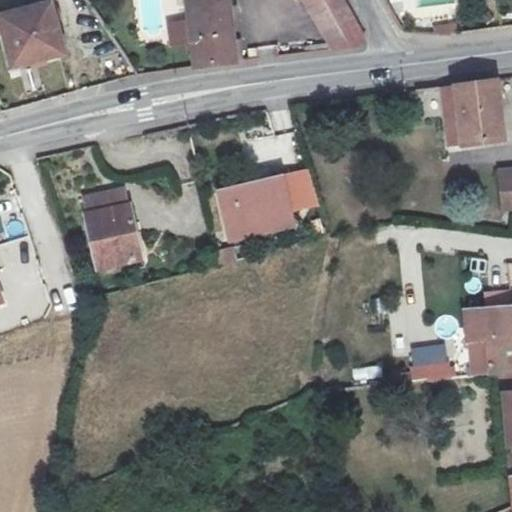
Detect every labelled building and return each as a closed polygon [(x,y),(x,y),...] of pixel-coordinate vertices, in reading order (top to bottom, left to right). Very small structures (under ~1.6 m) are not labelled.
[(234,63),(226,0),(186,0),(195,68),(234,63)] [(374,45),(364,18),(353,0),(301,0),(313,53),(374,45)] [(64,56),(50,4),(0,16),(0,33),(10,70),(64,56)] [(462,146),(502,141),(494,81),(455,87),(462,146)] [(282,176),(291,211),(317,205),(307,171),(282,176)] [(291,211),(282,176),(218,192),(231,243),(257,237),(259,244),(274,240),(272,233),(295,227),(291,211)] [(125,191),(115,193),(120,211),(129,209),(125,191)] [(141,263),(129,209),(120,211),(115,193),(82,202),(98,272),(141,263)] [(484,294),(486,307),(511,303),(509,289),(484,294)] [(500,375),(511,373),(511,307),(464,312),(467,343),(486,342),(489,376),(500,375)] [(419,329),(396,331),(397,346),(421,344),(419,329)] [(409,349),(414,384),(453,378),(448,344),(409,349)] [(510,477),(511,476),(511,373),(500,375),(510,477)]
